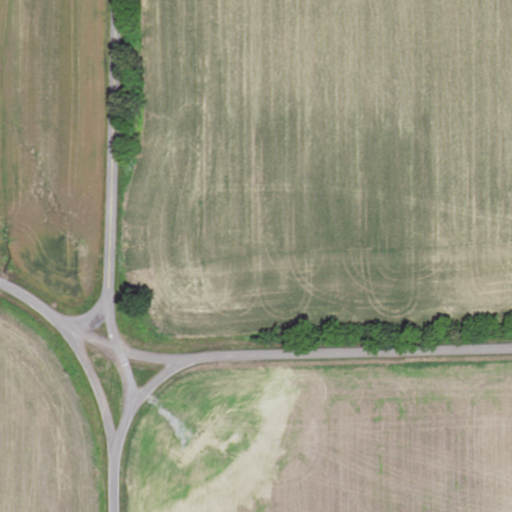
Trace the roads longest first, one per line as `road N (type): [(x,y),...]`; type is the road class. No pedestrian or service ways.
road 1 (tertiary): [(511,347),(163,357),(84,332),(0,281)]
road 2 (tertiary): [(117,511),(130,405),(110,295),(117,0)]
road 3 (residential): [(119,460),(95,382),(49,310)]
